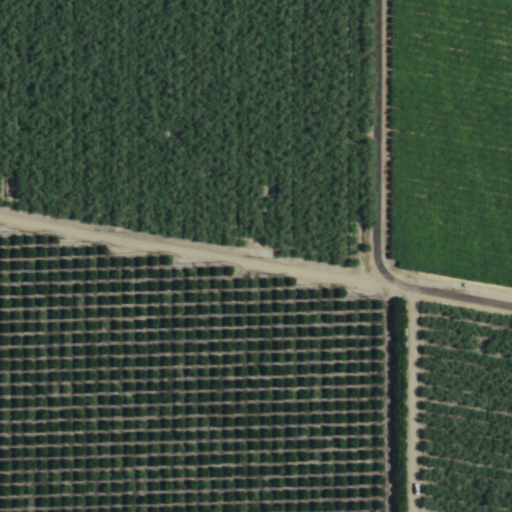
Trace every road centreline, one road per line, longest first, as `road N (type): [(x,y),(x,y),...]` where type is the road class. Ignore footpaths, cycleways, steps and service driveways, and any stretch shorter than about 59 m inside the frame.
road 1 (residential): [(0,233),(270,280),(511,337)]
road 2 (residential): [(270,280),(277,0)]
road 3 (residential): [(405,511),(405,317)]
